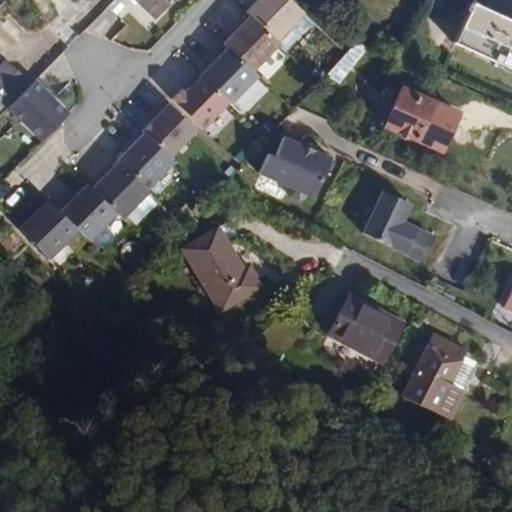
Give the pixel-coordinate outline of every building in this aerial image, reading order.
[(130,0),(154,22),(174,0),(130,0)] [(271,43),(298,15),(282,0),(255,0),(242,15),(244,17),(271,43)] [(511,20),(473,5),(455,43),(511,68),(511,20)] [(250,76),(276,47),(271,43),(244,17),(234,28),(236,30),(228,38),(221,46),(224,51),(250,76)] [(236,30),(234,28),(227,36),(228,38),(236,30)] [(333,85),(363,49),(351,39),(321,75),(333,85)] [(226,103),(228,105),(253,79),(250,76),(224,51),(214,61),(208,66),(199,76),(226,103)] [(0,109),(26,83),(5,63),(0,68),(0,109)] [(168,100),(199,129),(226,103),(199,76),(181,93),(178,90),(168,100)] [(41,142),(68,114),(36,83),(9,111),(41,142)] [(458,112),(401,87),(384,126),(442,153),(458,112)] [(166,157),(192,130),(162,101),(152,111),(155,115),(148,122),(139,131),(140,133),(166,157)] [(155,115),(152,111),(144,119),(148,122),(155,115)] [(144,189),(170,162),(166,157),(140,133),(114,160),(116,162),(144,189)] [(268,154),(260,173),(290,186),(288,190),(291,196),(300,200),(307,198),(308,194),(315,197),(333,158),(315,151),(300,145),(282,138),(275,157),(268,154)] [(114,214),(119,218),(146,191),(144,189),(116,162),(90,190),(114,214)] [(88,241),(114,214),(90,190),(84,185),(58,212),(76,229),(88,241)] [(402,222),(411,203),(383,191),(364,233),(405,253),(405,254),(420,261),(432,235),(402,222)] [(49,257),(76,229),(58,212),(46,201),(19,228),(49,257)] [(221,312),(263,288),(250,267),(244,270),(218,228),(183,249),(221,312)] [(401,322),(349,294),(328,334),(381,362),(401,322)] [(448,383),(464,352),(432,336),(403,395),(448,418),(463,391),(448,383)]
